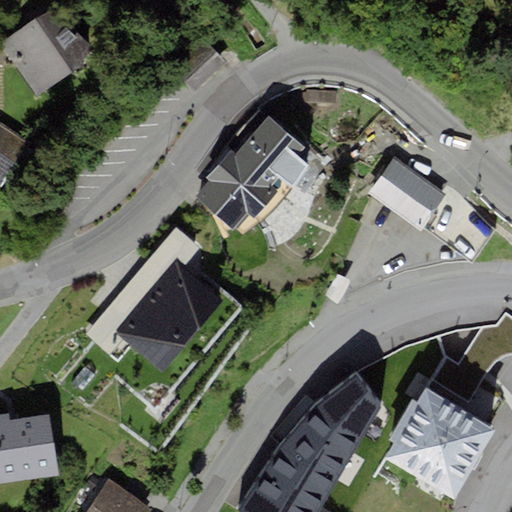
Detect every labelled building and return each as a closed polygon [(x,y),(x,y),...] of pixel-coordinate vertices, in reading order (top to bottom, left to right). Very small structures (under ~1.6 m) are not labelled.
[(52,6),(0,43),(6,52),(37,97),(90,55),(73,27),(52,6)] [(170,68),(196,92),(211,76),(225,61),(200,35),(170,68)] [(304,143),(266,110),(214,169),(209,175),(213,178),(199,194),(231,223),(247,205),(257,214),(277,191),(265,181),(276,168),(292,182),(310,161),(298,151),(304,143)] [(0,180),(26,140),(0,123),(0,180)] [(443,192),(394,154),(367,190),(411,223),(422,231),(424,229),(472,262),(496,229),(447,187),(443,192)] [(175,225),(83,333),(116,361),(130,344),(163,372),(227,297),(188,265),(202,248),(175,225)] [(340,273),(327,297),(338,303),(351,279),(340,273)] [(445,356),(432,378),(468,401),(484,374),(491,365),(498,358),(507,354),(511,352),(511,316),(506,312),(497,324),(482,326),(457,364),(445,356)] [(316,402),(280,443),(236,510),(243,511),(318,511),(380,405),(356,371),(316,402)] [(494,428),(428,385),(418,400),(413,397),(387,436),(392,439),(383,454),(450,497),(474,459),(494,428)] [(0,406),(0,481),(57,472),(47,409),(9,415),(7,405),(0,406)] [(146,511),(151,505),(108,476),(83,511),(146,511)]
